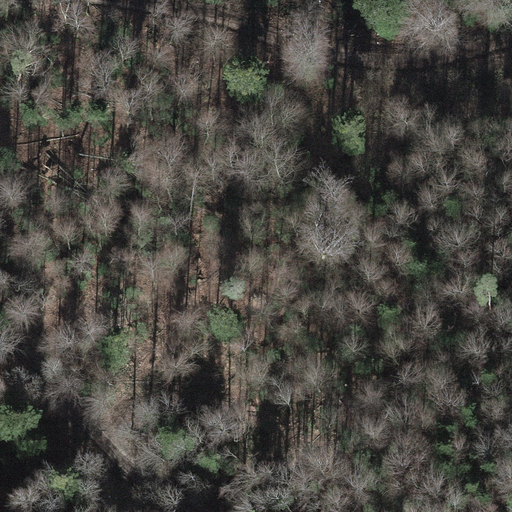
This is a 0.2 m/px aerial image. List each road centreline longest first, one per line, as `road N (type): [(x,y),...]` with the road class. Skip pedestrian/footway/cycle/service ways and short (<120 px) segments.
road 1 (track): [(150,0),(366,55),(437,54),(511,34)]
road 2 (track): [(204,511),(0,311)]
